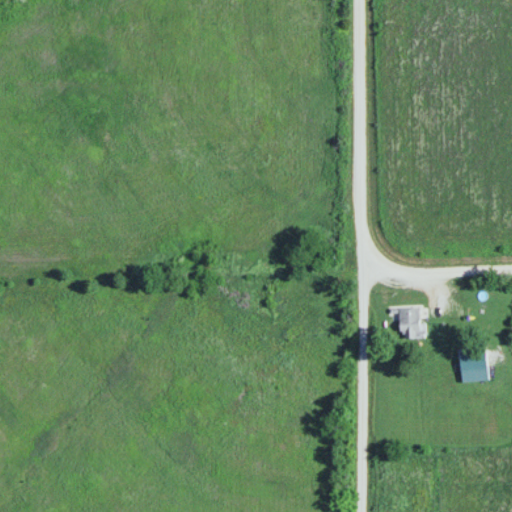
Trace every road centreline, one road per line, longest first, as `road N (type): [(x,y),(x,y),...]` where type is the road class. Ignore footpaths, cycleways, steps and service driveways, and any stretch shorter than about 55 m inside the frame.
road 1 (residential): [(361,511),(360,0)]
road 2 (residential): [(363,269),(511,269)]
